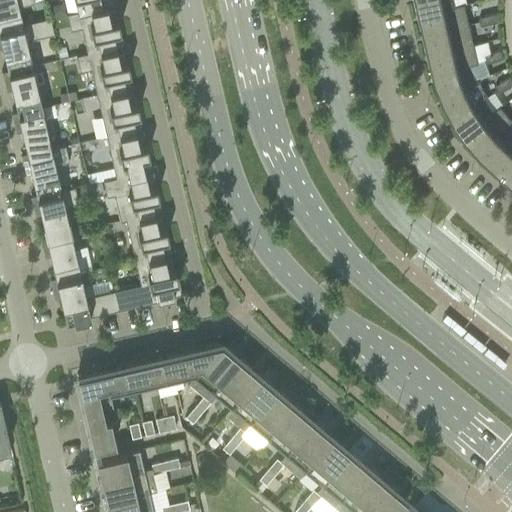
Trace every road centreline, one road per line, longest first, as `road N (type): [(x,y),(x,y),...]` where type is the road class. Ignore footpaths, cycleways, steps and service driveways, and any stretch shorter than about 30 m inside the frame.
road 1 (secondary): [(188,0),(231,186),(269,255),(511,467)]
road 2 (secondary): [(511,402),(344,261),(303,208),(275,146),(240,0)]
road 3 (unclassified): [(131,0),(208,329)]
road 4 (residential): [(365,0),(404,141),(511,249)]
road 5 (unclassified): [(24,368),(208,329)]
road 6 (unclassified): [(59,511),(24,368)]
road 7 (unclassified): [(24,368),(0,245)]
